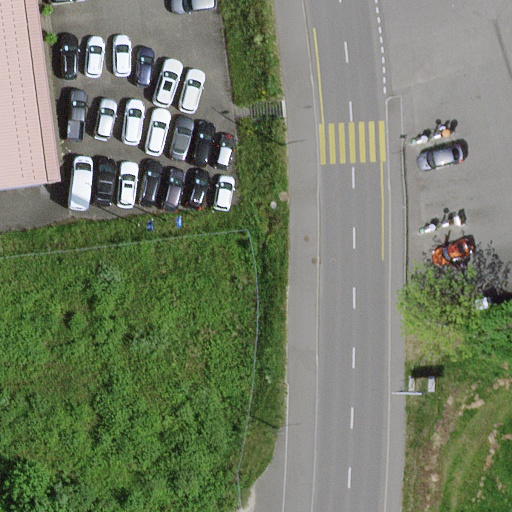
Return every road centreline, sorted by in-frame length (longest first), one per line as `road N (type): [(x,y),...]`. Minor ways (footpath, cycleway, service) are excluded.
road 1 (tertiary): [(343,0),(355,187),(348,511)]
road 2 (unknown): [(511,248),(443,0)]
